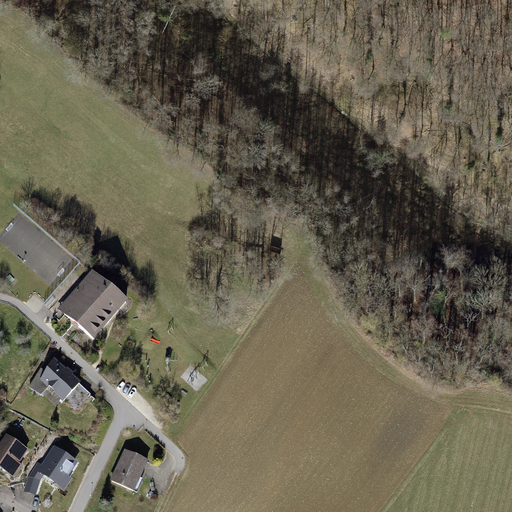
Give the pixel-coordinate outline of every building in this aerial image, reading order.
[(107,285),(94,274),(76,293),(77,301),(65,315),(94,340),(126,302),(111,289),(111,290),(106,286),(107,285)] [(80,384),(55,360),(47,372),(42,370),(30,388),(42,395),(50,387),(64,401),(80,384)] [(25,451),(8,439),(4,446),(0,447),(0,463),(3,466),(4,471),(9,470),(14,463),(18,462),(25,451)] [(148,462),(127,452),(113,482),(134,492),(148,462)] [(75,464),(58,453),(53,460),(50,459),(41,472),(54,480),(55,485),(60,484),(64,476),(67,478),(75,464)] [(36,494),(39,480),(30,478),(26,491),(36,494)]
